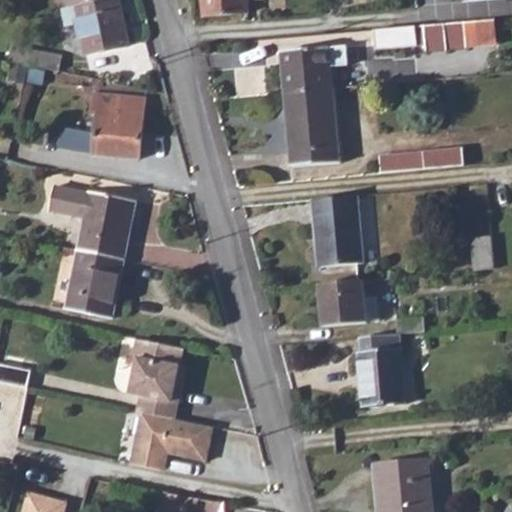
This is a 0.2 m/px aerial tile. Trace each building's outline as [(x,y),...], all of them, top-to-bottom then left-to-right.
[(104,0),(69,8),(63,9),(66,28),(80,25),(86,54),(130,46),(120,0),(104,0)] [(203,0),(204,16),(249,12),(248,0),(247,0),(203,0)] [(466,22),(374,30),(377,54),(427,50),(428,57),(469,54),(466,22)] [(347,46),(283,53),(283,55),(290,54),(292,76),(285,77),(287,92),(336,88),(334,67),(350,66),(347,46)] [(12,47),(9,62),(29,66),(61,73),(64,58),(12,47)] [(290,54),(283,55),(285,77),(292,76),(290,54)] [(336,88),(287,92),(293,168),(343,163),(336,88)] [(96,93),(94,115),(98,116),(95,155),(141,159),(146,98),(96,93)] [(67,100),(67,112),(78,113),(79,101),(67,100)] [(465,149),(383,156),(385,173),(467,166),(465,149)] [(86,218),(79,251),(126,260),(137,201),(91,192),(91,194),(55,187),(51,211),(86,218)] [(358,196),(313,201),(320,269),(364,265),(358,196)] [(492,236),(473,238),(475,270),(496,268),(492,236)] [(126,260),(79,251),(68,310),(113,320),(126,260)] [(364,281),(320,286),(324,328),(367,324),(367,321),(379,320),(377,296),(365,297),(364,281)] [(397,321),(398,334),(426,332),(424,319),(397,321)] [(398,334),(360,338),(361,354),(358,355),(363,410),(405,406),(398,334)] [(183,350),(137,340),(134,354),(138,359),(131,394),(142,396),(178,403),(183,379),(177,378),(180,367),(183,350)] [(0,384),(28,390),(32,372),(0,365),(0,384)] [(185,368),(180,367),(177,378),(183,379),(185,368)] [(178,403),(142,396),(138,413),(142,414),(175,420),(178,403)] [(175,420),(142,414),(132,466),(163,472),(165,453),(207,460),(213,426),(175,420)] [(426,511),(423,462),(374,466),(378,511),(426,511)] [(27,493),(21,511),(65,511),(68,502),(27,493)] [(162,493),(156,511),(169,511),(170,510),(178,511),(221,511),(223,504),(162,493)]
